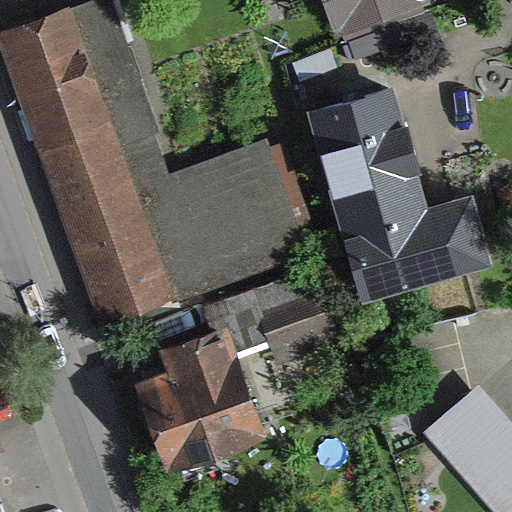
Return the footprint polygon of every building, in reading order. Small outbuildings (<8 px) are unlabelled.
[(427,0),(331,0),(344,34),(429,3),(427,0)] [(119,2),(10,38),(106,326),(316,256),(278,143),(177,177),(119,2)] [(411,97),(328,118),(373,294),(510,259),(494,197),(440,211),(411,97)] [(331,299),(280,314),(294,357),(345,341),(331,299)] [(194,370),(159,382),(187,466),(290,432),(254,324),(186,346),(194,370)] [(511,511),(511,413),(489,388),(437,435),(508,511),(511,511)] [(0,511),(13,511),(0,476),(0,442),(14,437),(0,398),(0,511)]
